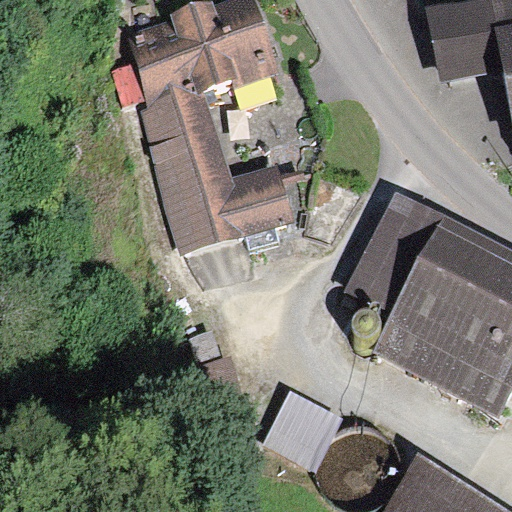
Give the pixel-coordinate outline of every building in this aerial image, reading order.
[(133,113),(177,255),(238,237),(200,112),(234,101),(229,84),(265,74),(243,1),(170,23),(177,47),(118,65),(133,113)] [(496,79),(511,158),(511,7),(438,23),(451,88),(496,79)] [(504,406),(511,410),(511,260),(402,198),(326,330),(493,424),(504,406)] [(295,399),(268,453),(320,480),(348,425),(295,399)] [(394,511),(467,511),(414,479),(394,511)]
